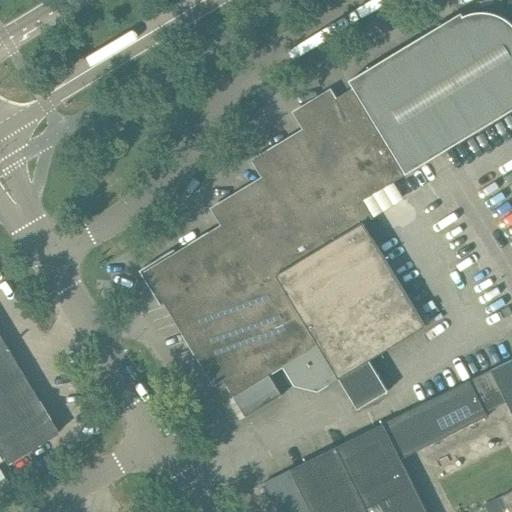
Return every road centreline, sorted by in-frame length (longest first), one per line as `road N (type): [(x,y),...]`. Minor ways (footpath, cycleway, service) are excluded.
road 1 (unknown): [(179,491),(290,424),(383,406),(417,385),(466,299),(419,219),(389,230)]
road 2 (unclassified): [(47,262),(139,202),(194,135),(272,68),(376,0)]
road 3 (tertiary): [(0,130),(213,0)]
road 4 (unclassified): [(148,442),(47,262)]
road 5 (unclassified): [(35,511),(148,442)]
